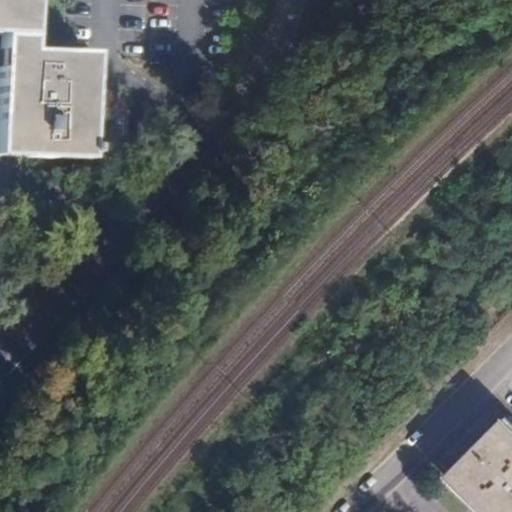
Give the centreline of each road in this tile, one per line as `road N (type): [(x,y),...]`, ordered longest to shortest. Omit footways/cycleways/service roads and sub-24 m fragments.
road 1 (residential): [(0,387),(268,68),(297,0)]
road 2 (residential): [(351,511),(511,353)]
road 3 (unknown): [(179,84),(120,71),(108,0)]
